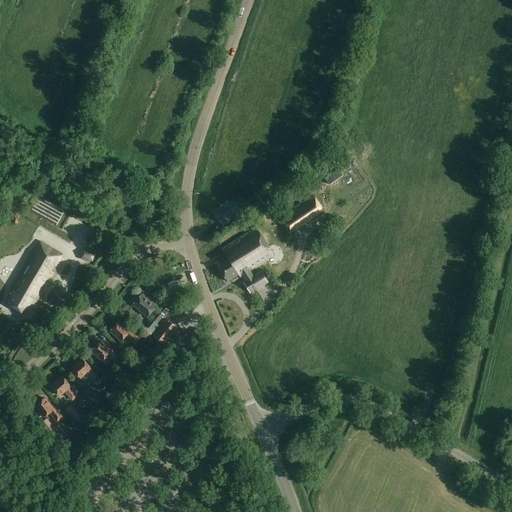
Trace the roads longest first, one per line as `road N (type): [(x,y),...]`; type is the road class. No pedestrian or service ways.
road 1 (tertiary): [(262,427),(186,244),(194,147),(247,0)]
road 2 (unclassified): [(511,485),(353,400),(330,400),(262,427)]
road 3 (track): [(186,244),(0,158)]
